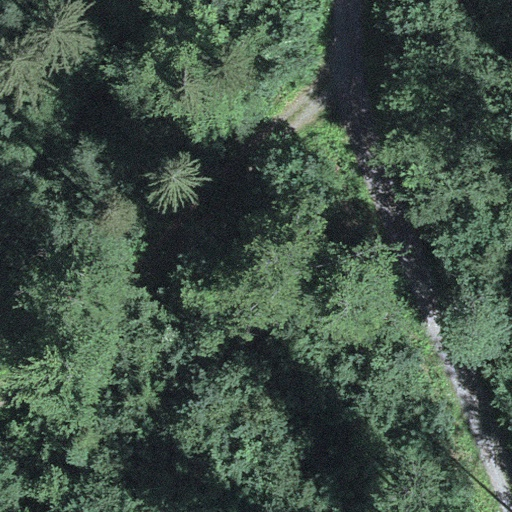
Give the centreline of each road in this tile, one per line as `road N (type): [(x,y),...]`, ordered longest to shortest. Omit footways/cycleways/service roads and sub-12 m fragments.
road 1 (track): [(346,0),(343,75),(511,501)]
road 2 (track): [(0,396),(163,256),(343,75)]
